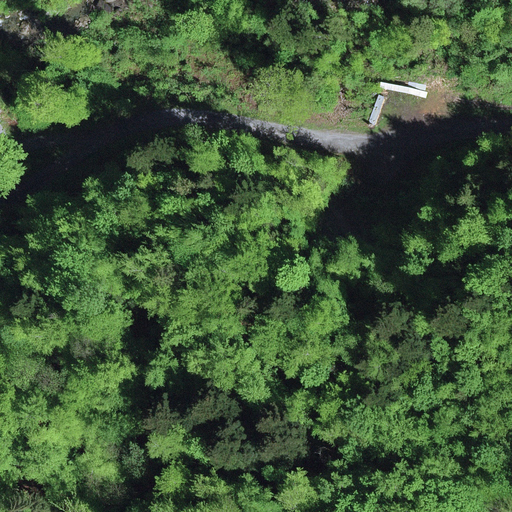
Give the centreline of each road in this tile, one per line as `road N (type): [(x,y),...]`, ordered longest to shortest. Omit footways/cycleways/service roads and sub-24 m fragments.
road 1 (track): [(0,198),(62,157),(148,126),(358,150),(511,129)]
road 2 (track): [(0,128),(148,126)]
